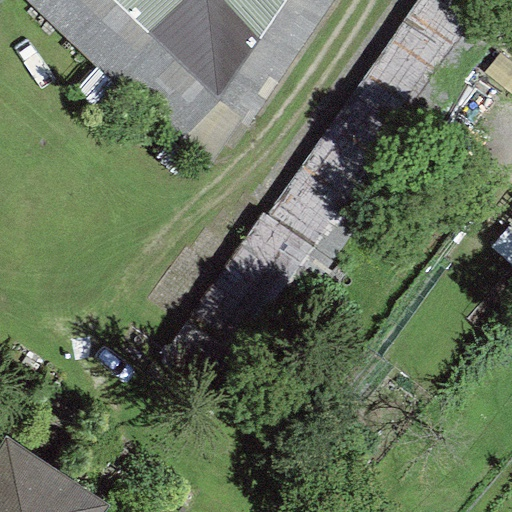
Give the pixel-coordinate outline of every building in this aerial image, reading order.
[(243,119),(217,101),(114,0),(0,0),(0,4),(3,0),(22,0),(178,148),(206,169),(243,119)] [(114,0),(217,101),(285,0),(114,0)] [(511,0),(420,0),(265,217),(332,263),(428,126),(511,5),(511,0)] [(332,263),(265,217),(262,215),(161,358),(231,406),(332,263)] [(0,511),(93,511),(97,507),(6,448),(0,457),(0,511)]
